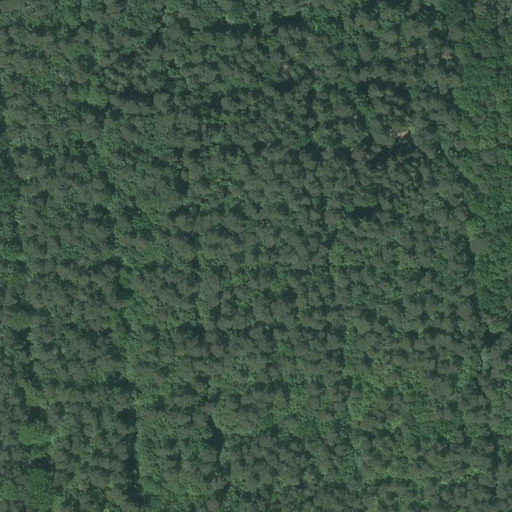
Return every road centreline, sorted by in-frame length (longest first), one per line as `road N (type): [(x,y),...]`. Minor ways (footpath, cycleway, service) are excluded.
road 1 (track): [(443,0),(495,511)]
road 2 (track): [(158,0),(200,328)]
